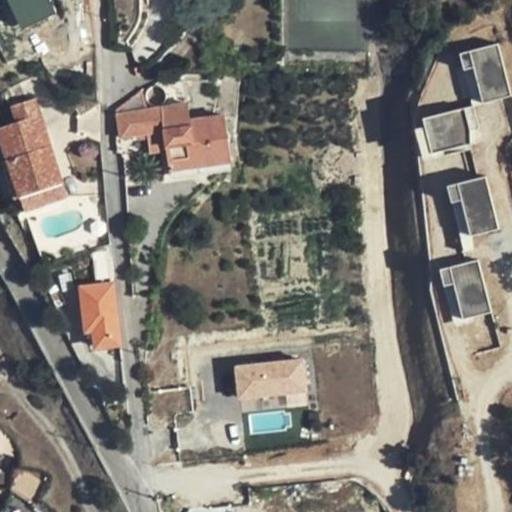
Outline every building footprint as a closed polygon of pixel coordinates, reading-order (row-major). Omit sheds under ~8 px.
[(511,84),(501,40),(458,51),(471,105),(511,94),(511,84)] [(121,138),(149,133),(166,131),(169,152),(172,171),(233,162),(226,116),(191,121),(187,105),(184,105),(147,111),(140,91),(116,108),(121,138)] [(0,129),(0,130),(9,158),(20,195),(62,183),(37,99),(12,106),(18,123),(0,129)] [(466,106),(423,115),(431,153),(474,144),(466,106)] [(166,131),(149,133),(152,155),(169,152),(166,131)] [(20,195),(9,158),(0,160),(0,161),(14,201),(27,211),(66,199),(62,183),(20,195)] [(465,240),(504,230),(488,172),(449,183),(465,240)] [(484,258),(445,264),(453,319),(492,313),(484,258)] [(95,346),(120,341),(113,282),(82,287),(86,328),(94,327),(95,346)] [(311,404),(306,355),(236,361),(241,410),(311,404)] [(43,441),(41,433),(37,427),(28,413),(23,407),(8,397),(2,394),(0,393),(0,433),(7,439),(10,446),(12,454),(11,473),(44,482),(47,468),(47,459),(43,441)] [(252,430),(291,426),(289,408),(250,412),(252,430)] [(73,511),(70,505),(50,486),(33,511),(73,511)] [(19,511),(8,503),(0,499),(0,511),(19,511)]
